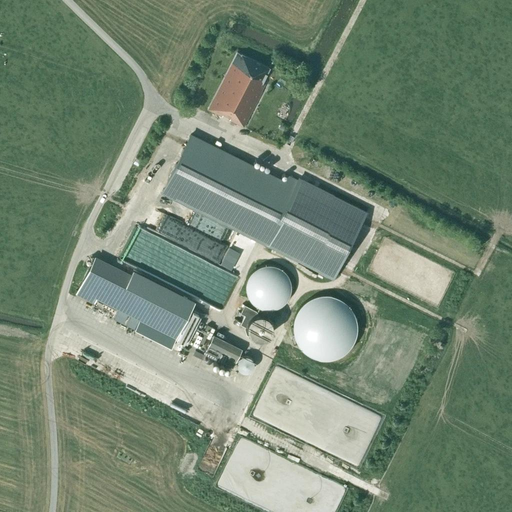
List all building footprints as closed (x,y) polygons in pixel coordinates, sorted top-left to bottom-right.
[(236,52),(206,110),(220,117),(222,113),(230,117),(228,120),(242,127),(244,125),(261,92),(260,91),(264,84),(261,83),(268,68),(240,54),(236,52)] [(247,136),(262,143),(265,137),(250,130),(247,136)] [(169,183),(275,236),(297,191),(250,167),(258,150),(233,138),(225,152),(238,159),(237,162),(191,139),(169,183)] [(144,277),(141,284),(93,260),(76,293),(94,302),(96,297),(180,340),(198,304),(144,277)] [(271,266),(267,265),(264,266),(260,267),(257,268),(254,270),(251,273),(249,276),(248,279),(247,283),(246,286),(247,290),(248,294),(249,297),(251,300),(254,302),(257,304),(260,306),(264,307),(267,307),(269,307),(271,307),(274,306),(278,304),(281,302),(283,300),(285,297),(287,294),(288,290),(288,286),(288,283),(287,279),(285,276),(283,273),(281,270),(278,268),(274,267),(271,266)] [(330,296),(324,295),(319,296),(314,297),(309,300),(304,303),(301,306),(297,311),(295,316),(294,321),(293,326),(294,332),(295,337),(297,342),(301,346),(304,350),(309,353),(314,356),(319,357),(324,358),(330,357),(335,356),(340,353),(344,350),(348,346),(351,342),(354,337),(355,332),(355,326),(355,321),(354,316),(351,311),(348,306),(344,303),(340,300),(335,297),(330,296)] [(272,328),(272,326),(272,324),(271,322),(270,320),(269,318),(268,316),(266,315),(264,314),(262,314),(259,313),(257,314),(255,314),(253,315),(251,316),(250,318),(248,320),(247,322),(247,324),(247,326),(247,328),(247,331),(248,333),(250,334),(251,336),(253,337),(255,338),(257,339),(259,339),(262,339),(264,338),(266,337),(268,336),(269,334),(270,333),(271,331),(272,328)] [(241,348),(213,334),(203,353),(232,367),(241,348)] [(196,347),(194,351),(201,355),(204,351),(196,347)] [(253,365),(253,364),(253,363),(253,361),(252,360),(252,359),(250,358),(249,357),(248,356),(247,356),(245,356),(244,356),(242,356),(241,357),(240,358),(239,359),(238,360),(237,361),(237,363),(237,364),(237,365),(237,367),(238,368),(238,369),(239,370),(240,371),(242,372),(243,372),(244,373),(246,373),(247,372),(248,372),(250,371),(251,370),(252,369),(252,368),(253,367),(253,365)] [(102,357),(96,367),(110,375),(115,364),(102,357)]
